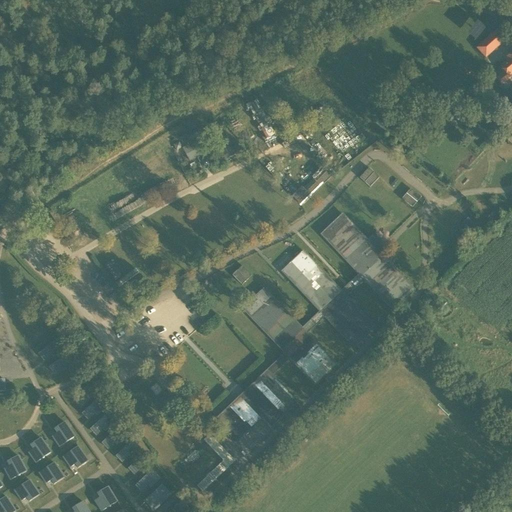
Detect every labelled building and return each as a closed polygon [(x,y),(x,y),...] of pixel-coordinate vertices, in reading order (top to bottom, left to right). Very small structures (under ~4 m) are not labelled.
[(468,27),(468,36),(482,35),(482,27),(468,27)] [(487,39),(495,49),(506,39),(497,30),(487,39)] [(511,53),(506,59),(508,63),(502,68),(509,77),(511,74),(511,53)] [(248,120),(242,122),(247,137),(253,135),(248,120)] [(215,130),(208,133),(214,146),(221,143),(225,151),(218,155),(223,163),(229,160),(229,158),(235,155),(221,127),(215,130)] [(341,158),(360,144),(355,137),(336,151),(341,158)] [(197,140),(183,148),(190,162),(205,153),(197,140)] [(313,174),(317,181),(329,173),(325,167),(313,174)] [(235,180),(222,187),(233,208),(247,200),(235,180)] [(243,401),(220,423),(241,446),(268,419),(277,428),(305,401),(279,374),(297,357),(322,383),(345,361),(315,330),(332,313),(362,344),(385,322),(355,291),(372,274),(403,305),(425,283),(399,256),(404,251),(383,229),(379,233),(353,207),(330,229),(369,269),(352,286),(313,246),(291,268),(329,308),(312,325),(273,285),(250,307),(293,352),(252,392),(256,396),(247,405),(243,401)] [(238,213),(246,233),(260,228),(252,207),(238,213)] [(270,279),(292,300),(301,290),(279,270),(270,279)] [(219,290),(228,277),(221,272),(213,285),(219,290)] [(162,343),(170,338),(148,307),(141,313),(162,343)] [(57,339),(39,353),(45,361),(52,355),(54,358),(65,350),(57,339)] [(68,353),(49,367),(54,374),(62,368),(64,371),(75,362),(68,353)] [(98,391),(93,386),(83,395),(77,401),(82,407),(98,391)] [(160,387),(141,402),(147,410),(166,396),(160,387)] [(83,414),(88,419),(95,413),(104,404),(99,398),(83,414)] [(96,435),(103,429),(112,420),(107,414),(91,430),(96,435)] [(65,423),(55,429),(58,433),(53,437),(59,447),(75,437),(65,423)] [(118,424),(101,441),(108,448),(115,442),(117,444),(127,434),(118,424)] [(132,438),(116,454),(122,460),(128,454),(131,457),(141,447),(132,438)] [(34,449),(29,453),(35,463),(50,453),(41,439),(31,445),(34,449)] [(63,458),(70,467),(75,464),(78,468),(88,461),(78,447),(63,458)] [(144,450),(128,466),(135,473),(141,467),(143,469),(153,459),(144,450)] [(10,466),(5,469),(10,480),(26,471),(18,456),(8,462),(10,466)] [(54,484),(64,478),(55,464),(40,474),(46,484),(51,480),(54,484)] [(152,471),(136,486),(141,491),(148,485),(157,476),(152,471)] [(29,501),(39,495),(30,481),(15,491),(21,501),(27,497),(29,501)] [(170,494),(162,485),(149,498),(157,507),(170,494)] [(100,498),(95,501),(101,511),(117,502),(108,487),(98,494),(100,498)] [(14,511),(16,511),(6,497),(0,501),(0,511),(14,511)] [(192,511),(181,501),(172,510),(174,511),(192,511)] [(74,511),(89,511),(83,502),(73,509),(74,511)]
